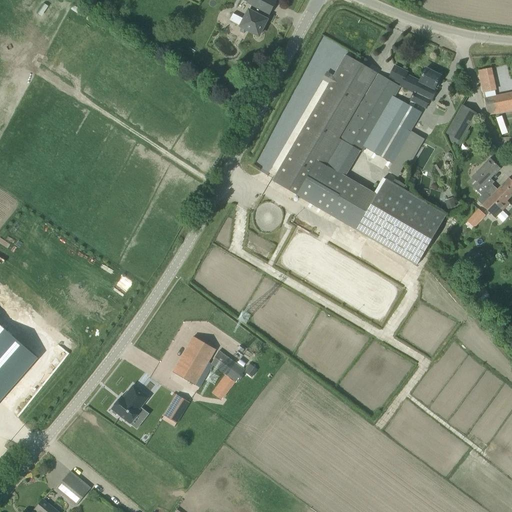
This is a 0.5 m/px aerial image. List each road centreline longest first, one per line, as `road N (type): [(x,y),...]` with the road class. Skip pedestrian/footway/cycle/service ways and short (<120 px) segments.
road 1 (unclassified): [(0,485),(140,311),(203,215),(318,0)]
road 2 (unclassified): [(364,0),(448,36),(511,45)]
